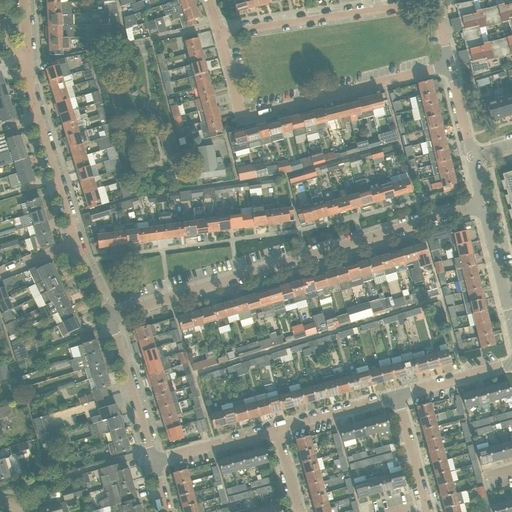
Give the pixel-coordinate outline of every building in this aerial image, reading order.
[(177,12),(195,6),(193,0),(177,0),(178,0),(167,4),(169,9),(175,7),(176,12),(177,11),(177,12)] [(245,0),(232,0),(227,2),(230,9),(235,8),(236,13),(249,10),(245,0)] [(259,7),(257,0),(245,0),(249,10),(259,7)] [(511,0),(501,0),(503,4),(489,8),(491,17),(511,10),(511,0)] [(115,1),(109,1),(109,13),(117,12),(115,1)] [(142,1),(131,5),(133,12),(144,8),(142,1)] [(475,12),(473,2),(473,1),(459,4),(458,3),(454,4),(455,8),(456,8),(458,18),(459,18),(460,19),(462,18),(463,24),(491,17),(489,8),(475,12)] [(60,3),(46,4),(47,15),(71,14),(70,2),(67,3),(60,3)] [(194,20),(199,18),(195,6),(177,12),(177,11),(176,12),(177,13),(171,15),(173,20),(179,19),(183,29),(196,25),(194,20)] [(511,10),(491,17),(494,26),(508,21),(510,29),(511,28),(511,10)] [(106,24),(119,24),(117,12),(109,13),(103,13),(106,13),(106,24)] [(48,27),(73,25),(73,14),(71,14),(47,15),(48,27)] [(124,26),(136,23),(133,15),(123,18),(124,26)] [(163,22),(168,20),(166,16),(143,24),(145,30),(147,29),(149,35),(166,32),(163,22)] [(479,29),(494,26),(491,17),(463,24),(464,29),(462,29),(462,31),(461,31),(464,40),(481,36),(479,29)] [(67,26),(73,26),(73,25),(48,27),(45,27),(46,38),(68,37),(67,32),(62,32),(62,27),(67,27),(67,26)] [(511,28),(510,29),(511,34),(511,36),(498,40),(500,49),(511,45),(511,28)] [(188,54),(201,50),(197,34),(189,36),(190,41),(185,42),(188,54)] [(110,46),(123,43),(122,35),(110,36),(110,46)] [(498,40),(483,44),(481,36),(464,40),(466,50),(467,51),(469,51),(470,56),(500,49),(498,40)] [(69,38),(68,38),(68,37),(46,38),(46,39),(48,39),(49,56),(60,55),(60,50),(69,50),(69,38)] [(511,45),(500,49),(502,58),(511,54),(511,45)] [(487,61),(502,58),(500,49),(470,56),(472,61),(470,62),(469,63),(472,76),(489,71),(487,61)] [(191,65),(204,61),(201,50),(188,54),(191,65)] [(51,68),(45,70),(49,81),(69,75),(64,60),(49,63),(51,68)] [(160,73),(167,71),(164,60),(157,62),(160,73)] [(193,76),(207,72),(204,61),(191,65),(193,76)] [(84,81),(93,78),(91,69),(84,71),(81,72),(84,81)] [(163,84),(170,82),(167,71),(160,73),(163,84)] [(191,89),(210,83),(207,72),(193,76),(194,77),(189,78),(191,89)] [(52,92),(71,87),(73,86),(69,75),(49,81),(52,92)] [(476,81),(475,81),(477,88),(478,88),(483,86),(481,79),(476,81)] [(92,93),(98,91),(94,80),(88,82),(92,93)] [(414,97),(434,92),(431,81),(418,84),(420,95),(414,97)] [(173,94),(173,93),(170,82),(163,84),(166,96),(173,94)] [(199,98),(213,95),(210,83),(191,89),(197,88),(199,98)] [(56,104),(74,98),(71,87),(52,92),(56,104)] [(391,102),(399,100),(396,89),(388,91),(391,102)] [(93,104),(101,102),(98,91),(92,93),(89,93),(93,104)] [(417,108),(437,103),(434,92),(414,97),(417,108)] [(385,93),(369,97),(373,112),(374,118),(384,116),(390,114),(387,103),(385,93)] [(504,94),(494,97),(501,118),(510,116),(504,94)] [(0,97),(0,109),(11,106),(7,95),(0,97)] [(197,111),(216,106),(213,95),(199,98),(200,99),(194,101),(197,111)] [(372,112),(373,112),(369,97),(357,100),(362,118),(361,119),(361,120),(373,117),(372,112)] [(494,97),(481,101),(486,117),(489,115),(491,121),(501,118),(494,97)] [(56,115),(77,109),(74,98),(56,104),(57,108),(54,108),(56,115)] [(361,119),(362,118),(357,100),(346,103),(351,122),(350,122),(350,123),(351,127),(357,126),(356,121),(361,120),(361,119)] [(98,115),(104,113),(101,102),(93,104),(93,105),(95,105),(98,115)] [(392,113),(401,111),(399,102),(390,104),(392,113)] [(350,122),(351,122),(346,103),(334,106),(338,119),(339,125),(341,131),(346,129),(344,124),(350,123),(350,122)] [(420,119),(439,115),(437,103),(417,108),(420,119)] [(179,117),(179,116),(176,105),(169,106),(173,118),(179,117)] [(7,121),(17,118),(13,106),(11,107),(11,106),(0,109),(0,132),(2,132),(1,132),(2,132),(0,126),(8,123),(7,121)] [(216,106),(197,111),(197,112),(200,123),(219,118),(216,106)] [(334,106),(324,109),(327,122),(338,119),(334,106)] [(62,126),(81,120),(77,109),(56,115),(57,116),(59,115),(62,126)] [(328,124),(327,122),(324,109),(312,112),(315,125),(317,130),(316,131),(318,137),(324,136),(322,130),(327,128),(326,124),(328,124)] [(317,130),(315,125),(312,112),(301,115),(306,135),(307,137),(317,134),(318,137),(316,131),(317,130)] [(101,126),(102,126),(108,124),(104,113),(98,115),(101,126)] [(301,115),(290,117),(293,131),(294,136),(295,137),(306,135),(301,115)] [(423,131),(429,129),(442,126),(439,115),(420,119),(423,131)] [(395,125),(402,124),(400,116),(394,118),(395,125)] [(179,117),(173,118),(176,129),(183,128),(181,122),(179,117)] [(282,134),(293,131),(290,117),(278,120),(282,134)] [(203,140),(223,135),(219,118),(200,123),(199,123),(203,140)] [(66,137),(85,131),(82,120),(81,120),(62,126),(66,137)] [(282,134),(278,120),(267,123),(272,142),(283,140),(282,134)] [(272,142),(267,123),(256,126),(261,147),(271,144),(270,143),(272,142)] [(111,136),(108,124),(102,126),(105,137),(111,136)] [(398,135),(404,133),(402,124),(395,125),(398,135)] [(256,126),(245,129),(249,148),(249,149),(249,150),(261,147),(256,126)] [(429,129),(423,131),(425,142),(445,138),(442,126),(429,129)] [(183,128),(176,129),(179,139),(185,138),(183,128)] [(237,131),(227,134),(230,143),(232,150),(233,153),(249,149),(249,148),(245,129),(237,131)] [(394,130),(377,135),(378,139),(380,146),(389,144),(393,142),(398,141),(394,130)] [(89,142),(85,131),(66,137),(63,138),(65,145),(68,144),(69,148),(89,142)] [(2,132),(0,132),(0,154),(23,147),(20,136),(8,140),(7,138),(4,138),(2,132),(1,132),(2,132)] [(165,156),(177,153),(172,133),(160,137),(165,156)] [(109,148),(115,147),(111,136),(105,137),(96,140),(100,151),(109,148)] [(428,154),(447,149),(445,138),(425,142),(428,154)] [(369,150),(367,143),(366,139),(355,142),(358,153),(369,150)] [(378,139),(367,143),(369,150),(380,146),(378,139)] [(347,156),(358,153),(355,142),(354,142),(355,146),(345,149),(347,156)] [(73,159),(85,155),(82,144),(69,148),(73,159)] [(383,156),(400,151),(398,145),(381,150),(383,156)] [(221,158),(215,159),(213,146),(197,148),(199,159),(192,160),(195,180),(224,176),(223,165),(222,165),(221,158)] [(410,158),(413,157),(410,146),(403,147),(406,159),(410,158)] [(14,161),(27,158),(23,147),(0,154),(0,157),(1,161),(0,161),(0,166),(14,162),(13,162),(14,161)] [(115,147),(109,148),(112,159),(118,158),(115,147)] [(340,158),(347,156),(345,149),(338,151),(340,158)] [(431,165),(450,160),(447,149),(428,154),(431,165)] [(383,156),(381,150),(370,153),(372,161),(383,157),(383,156)] [(324,163),(335,159),(333,153),(322,156),(324,163)] [(371,161),(372,161),(370,153),(359,156),(361,165),(366,161),(371,159),(371,161)] [(322,156),(322,154),(311,157),(313,166),(324,163),(322,156)] [(76,171),(89,167),(85,155),(73,159),(76,171)] [(361,166),(361,165),(359,156),(348,159),(350,166),(351,168),(361,166)] [(311,157),(300,160),(302,169),(313,166),(311,157)] [(410,158),(406,159),(409,170),(416,168),(414,157),(413,157),(410,158)] [(17,173),(30,169),(27,158),(14,161),(13,162),(14,162),(17,173)] [(106,173),(121,169),(118,158),(112,159),(103,162),(106,173)] [(339,169),(350,166),(348,159),(337,163),(339,169)] [(300,160),(288,163),(290,172),(302,169),(300,160)] [(450,160),(431,165),(433,176),(439,175),(453,172),(450,160)] [(287,161),(276,163),(276,165),(278,175),(290,172),(287,161)] [(252,165),(240,168),(238,162),(235,162),(240,181),(255,178),(252,165)] [(264,163),(253,166),(255,178),(267,175),(265,167),(264,163)] [(327,173),(339,169),(337,163),(325,166),(327,173)] [(276,165),(265,167),(267,175),(268,176),(278,175),(276,165)] [(321,174),(327,173),(325,166),(319,168),(321,174)] [(79,181),(92,177),(89,167),(76,171),(79,181)] [(11,188),(34,181),(30,169),(17,173),(17,174),(8,177),(11,188)] [(119,182),(125,180),(121,169),(106,173),(106,174),(116,171),(119,182)] [(314,170),(303,173),(305,179),(306,182),(317,178),(316,176),(314,170)] [(435,184),(431,185),(432,190),(442,188),(443,193),(455,190),(454,184),(456,184),(453,172),(439,175),(433,176),(435,184)] [(290,183),(305,179),(303,173),(288,177),(290,183)] [(412,192),(409,183),(406,173),(390,178),(395,197),(412,192)] [(388,177),(386,178),(384,176),(377,178),(384,200),(395,197),(390,178),(389,179),(388,177)] [(100,182),(94,184),(92,177),(79,181),(83,193),(101,187),(100,182)] [(372,204),(384,200),(377,178),(376,178),(378,182),(367,185),(369,191),(372,204)] [(122,199),(130,197),(125,180),(119,182),(118,183),(122,199)] [(237,191),(236,187),(236,185),(224,186),(226,199),(227,199),(226,193),(237,191)] [(88,209),(108,203),(103,186),(101,187),(83,193),(88,209)] [(222,200),(226,199),(224,186),(213,188),(214,194),(221,193),(222,200)] [(358,194),(357,194),(355,187),(345,190),(345,191),(345,192),(350,210),(361,207),(358,194)] [(207,195),(214,194),(213,188),(201,189),(202,196),(203,196),(204,203),(208,203),(207,195)] [(417,199),(427,196),(425,190),(415,193),(417,199)] [(190,191),(178,192),(179,199),(191,197),(190,191)] [(369,205),(372,204),(369,191),(358,194),(361,207),(362,209),(369,207),(369,205)] [(339,214),(350,210),(345,192),(338,193),(340,200),(335,201),(339,214)] [(324,204),(321,193),(317,194),(318,197),(310,199),(316,220),(328,217),(324,204)] [(137,199),(131,200),(133,206),(133,207),(133,208),(133,210),(137,210),(136,205),(139,205),(143,203),(142,198),(137,199)] [(24,216),(43,210),(39,199),(21,205),(24,216)] [(305,224),(316,220),(310,199),(312,207),(296,212),(300,225),(305,223),(305,224)] [(133,208),(133,206),(131,200),(119,204),(121,212),(133,208)] [(328,217),(339,214),(335,201),(324,204),(328,217)] [(277,224),(275,210),(274,204),(262,206),(265,225),(277,224)] [(110,214),(117,212),(115,205),(108,207),(110,214)] [(239,209),(235,209),(234,205),(227,206),(231,230),(242,229),(239,209)] [(219,232),(231,230),(227,206),(228,210),(216,212),(219,232)] [(253,227),(265,225),(262,206),(251,207),(251,208),(253,227)] [(92,220),(110,214),(108,207),(89,213),(92,220)] [(242,229),(253,227),(251,208),(239,209),(242,229)] [(286,209),(275,210),(277,224),(294,221),(293,213),(292,208),(286,209)] [(24,216),(20,217),(23,228),(27,227),(32,225),(46,221),(43,210),(24,216)] [(208,234),(219,232),(216,212),(205,214),(208,234)] [(196,235),(208,234),(205,214),(193,215),(194,216),(194,221),(196,235)] [(196,235),(194,221),(194,216),(181,217),(184,237),(185,237),(185,240),(197,238),(196,235)] [(173,238),(184,237),(181,217),(170,219),(173,238)] [(159,226),(161,240),(173,238),(170,219),(158,221),(159,226)] [(32,225),(27,227),(30,238),(36,237),(50,232),(46,221),(32,225)] [(147,222),(135,224),(136,230),(138,243),(150,242),(147,228),(147,222)] [(138,243),(136,230),(135,224),(124,225),(125,231),(127,245),(138,243)] [(127,245),(125,231),(124,225),(113,227),(113,233),(115,247),(127,245)] [(467,231),(463,232),(461,225),(426,236),(430,252),(436,250),(433,241),(448,237),(450,247),(469,243),(467,231)] [(150,242),(161,240),(159,226),(147,228),(150,242)] [(115,247),(113,233),(113,227),(106,228),(107,234),(96,235),(98,249),(115,247)] [(36,237),(30,238),(34,250),(40,248),(53,244),(50,232),(36,237)] [(417,246),(412,247),(416,260),(419,268),(430,265),(423,242),(417,244),(417,246)] [(472,249),(471,248),(469,243),(450,247),(453,259),(472,254),(472,253),(473,252),(472,249)] [(402,250),(401,251),(407,271),(408,271),(407,271),(406,267),(412,265),(413,269),(409,270),(413,284),(422,282),(419,268),(416,260),(412,247),(407,249),(407,247),(402,249),(402,250)] [(396,275),(407,271),(401,251),(390,254),(396,275)] [(438,251),(431,252),(434,263),(441,262),(438,251)] [(385,278),(396,275),(390,254),(379,258),(384,276),(385,278)] [(474,255),(472,255),(472,254),(453,259),(456,270),(475,266),(474,260),(474,259),(474,255)] [(379,258),(367,261),(373,280),(384,276),(379,258)] [(367,261),(356,264),(362,283),(373,280),(367,261)] [(350,266),(345,268),(351,288),(363,285),(362,283),(356,264),(355,264),(355,263),(354,262),(351,263),(350,264),(350,266)] [(441,262),(434,263),(437,275),(438,275),(442,274),(443,273),(441,262)] [(52,272),(55,270),(52,263),(37,270),(36,267),(28,270),(35,285),(42,281),(54,275),(52,272)] [(475,266),(456,270),(458,281),(464,280),(478,277),(475,266)] [(345,268),(334,271),(337,284),(340,292),(351,288),(345,268)] [(331,286),(337,284),(334,271),(323,274),(326,286),(328,293),(333,291),(331,286)] [(319,275),(319,274),(317,273),(311,275),(312,277),(311,278),(317,297),(318,301),(330,298),(328,293),(326,286),(323,274),(319,275)] [(438,275),(437,275),(441,286),(446,284),(443,273),(442,274),(438,275)] [(59,278),(56,279),(54,275),(42,281),(35,285),(40,295),(62,284),(59,278)] [(311,275),(300,278),(300,281),(304,294),(306,300),(307,304),(312,303),(311,299),(317,297),(311,278),(312,277),(311,275)] [(4,286),(14,282),(12,277),(2,280),(4,286)] [(461,293),(480,288),(478,277),(464,280),(458,281),(461,293)] [(300,281),(289,284),(295,303),(305,300),(306,300),(304,294),(300,281)] [(59,286),(62,285),(62,284),(40,295),(45,306),(52,302),(64,296),(59,286)] [(289,284),(278,288),(284,307),(295,303),(289,284)] [(275,289),(274,287),(272,286),(268,287),(267,289),(267,291),(272,310),(284,307),(278,288),(275,289)] [(451,291),(447,292),(445,287),(441,288),(444,297),(448,296),(448,295),(452,294),(451,291)] [(480,288),(461,293),(464,304),(483,300),(480,288)] [(426,294),(425,289),(414,293),(417,302),(428,299),(426,294)] [(267,291),(255,294),(261,314),(272,310),(267,291)] [(405,306),(417,302),(414,293),(403,296),(405,306)] [(255,294),(244,298),(249,314),(256,312),(258,319),(263,318),(261,314),(255,294)] [(390,297),(384,299),(383,294),(378,295),(379,300),(383,313),(394,309),(390,297)] [(50,316),(69,307),(64,296),(52,302),(45,306),(50,316)] [(394,309),(405,306),(403,296),(392,300),(391,297),(390,297),(394,309)] [(4,300),(0,301),(0,306),(3,313),(9,310),(13,308),(8,298),(3,300),(4,300)] [(244,298),(233,301),(239,320),(239,321),(250,318),(249,314),(244,298)] [(487,304),(486,301),(484,299),(483,300),(464,304),(467,315),(472,314),(486,311),(485,307),(486,306),(487,304)] [(372,316),(383,313),(379,300),(380,303),(375,304),(377,310),(371,311),(372,316)] [(233,301),(222,304),(226,317),(228,324),(239,320),(233,301)] [(222,304),(211,308),(215,321),(217,328),(228,325),(228,324),(226,317),(222,304)] [(371,311),(371,312),(369,305),(357,309),(361,320),(372,316),(371,311)] [(69,307),(51,316),(57,326),(62,324),(62,323),(74,317),(69,307)] [(453,307),(447,308),(450,319),(455,318),(456,318),(453,307)] [(203,324),(215,321),(211,308),(200,311),(203,324)] [(349,323),(361,320),(357,309),(346,312),(347,314),(346,314),(349,323)] [(6,325),(15,321),(9,310),(3,313),(0,315),(6,325)] [(193,327),(203,324),(200,311),(189,314),(193,327)] [(475,325),(488,322),(486,311),(472,314),(475,325)] [(189,314),(178,318),(183,337),(190,334),(191,337),(195,336),(193,327),(189,314)] [(338,327),(349,323),(346,314),(336,317),(338,327)] [(62,337),(80,328),(74,317),(62,323),(62,324),(57,326),(62,337)] [(327,330),(338,327),(336,317),(324,321),(327,330)] [(9,337),(20,331),(15,321),(6,325),(6,326),(4,326),(9,337)] [(316,334),(325,331),(321,321),(313,324),(315,329),(316,334)] [(490,322),(489,323),(488,322),(475,325),(478,337),(491,334),(490,329),(491,329),(493,327),(492,323),(490,322)] [(138,341),(152,337),(156,336),(153,325),(148,326),(135,330),(136,334),(134,335),(136,342),(139,342),(138,341)] [(173,342),(180,340),(177,329),(173,331),(167,332),(168,336),(171,335),(173,342)] [(294,341),(305,337),(303,331),(292,335),(292,336),(294,341)] [(275,333),(268,335),(269,339),(270,341),(271,347),(283,343),(280,335),(277,337),(276,337),(275,333)] [(481,348),(494,345),(491,334),(478,337),(481,348)] [(324,344),(332,342),(330,336),(323,338),(324,344)] [(142,353),(156,348),(152,337),(138,341),(139,342),(142,353)] [(19,338),(11,343),(13,347),(22,343),(19,338)] [(317,346),(324,344),(323,338),(316,340),(317,346)] [(271,347),(270,341),(269,339),(258,343),(260,350),(271,347)] [(85,356),(100,352),(96,341),(77,347),(80,358),(85,356)] [(258,343),(257,341),(246,345),(249,354),(260,350),(258,343)] [(24,360),(28,358),(22,342),(22,343),(13,347),(12,348),(17,362),(24,360)] [(312,342),(300,346),(302,351),(303,357),(315,353),(314,349),(312,342)] [(451,364),(448,354),(446,344),(438,346),(438,349),(435,350),(440,367),(451,364)] [(238,358),(249,354),(246,345),(235,349),(238,358)] [(156,348),(142,353),(145,364),(159,359),(164,358),(160,347),(156,348)] [(428,370),(440,367),(435,350),(433,350),(434,355),(425,357),(428,370)] [(179,353),(177,353),(180,365),(187,363),(184,351),(179,353)] [(425,357),(424,357),(423,351),(412,354),(417,373),(428,370),(425,357)] [(89,367),(103,363),(100,352),(85,356),(89,367)] [(406,376),(417,373),(412,354),(413,360),(402,363),(406,376)] [(263,357),(256,360),(257,365),(258,369),(269,365),(268,362),(267,356),(263,357)] [(170,363),(169,363),(167,357),(164,358),(159,359),(145,364),(143,365),(145,371),(147,370),(149,375),(162,371),(171,368),(170,363)] [(204,369),(216,365),(214,357),(202,361),(204,369)] [(19,371),(26,368),(24,360),(17,362),(19,371)] [(193,372),(204,369),(202,361),(191,365),(193,372)] [(88,380),(106,374),(103,363),(89,367),(84,369),(88,380)] [(185,375),(190,374),(187,363),(180,365),(181,366),(182,365),(185,375)] [(394,379),(406,376),(402,363),(391,366),(394,379)] [(241,364),(234,366),(235,372),(237,377),(248,373),(246,368),(242,370),(241,364)] [(0,381),(9,379),(6,366),(0,367),(0,381)] [(368,372),(366,366),(355,369),(361,388),(372,385),(368,372)] [(383,382),(394,379),(391,366),(380,369),(383,382)] [(169,375),(173,373),(171,368),(162,371),(149,375),(150,379),(148,380),(150,387),(171,380),(169,375)] [(349,391),(361,388),(355,369),(344,372),(349,391)] [(372,385),(383,382),(380,369),(368,372),(372,385)] [(212,379),(220,376),(219,371),(211,373),(212,379)] [(338,395),(349,391),(344,372),(333,375),(338,395)] [(97,390),(110,386),(106,374),(88,380),(88,381),(93,379),(97,390)] [(189,387),(194,386),(190,374),(185,375),(189,387)] [(327,398),(338,395),(333,375),(322,378),(323,385),(327,398)] [(173,391),(174,391),(171,380),(150,387),(152,387),(156,397),(173,391)] [(500,399),(511,396),(508,382),(496,385),(500,399)] [(301,391),(300,391),(298,385),(288,388),(293,407),(304,404),(301,391)] [(315,401),(327,398),(323,385),(312,388),(315,401)] [(488,403),(500,399),(496,385),(485,388),(488,403)] [(282,410),(293,407),(288,388),(276,391),(282,410)] [(304,404),(315,401),(312,388),(301,391),(304,404)] [(477,406),(488,403),(485,388),(473,391),(477,406)] [(159,408),(177,402),(173,391),(156,397),(159,408)] [(270,413),(282,410),(276,391),(278,396),(267,399),(270,413)] [(465,409),(477,406),(473,391),(461,395),(465,409)] [(267,399),(266,400),(264,394),(255,397),(256,403),(255,403),(259,416),(270,413),(267,399)] [(80,405),(93,401),(91,395),(78,399),(80,405)] [(193,409),(200,407),(196,396),(192,398),(194,407),(193,407),(193,409)] [(255,403),(244,406),(243,400),(243,401),(248,419),(259,416),(255,403)] [(236,422),(248,419),(243,401),(231,404),(236,422)] [(176,415),(181,413),(178,402),(177,402),(159,408),(163,419),(176,415)] [(101,415),(90,418),(93,425),(95,424),(120,416),(116,405),(111,406),(110,403),(97,407),(98,410),(99,410),(101,415)] [(225,425),(236,422),(231,404),(220,406),(222,412),(225,425)] [(419,419),(433,415),(430,404),(416,407),(419,419)] [(0,419),(0,420),(13,416),(10,405),(0,408),(0,419)] [(214,428),(225,425),(222,412),(210,415),(214,428)] [(494,422),(506,419),(504,414),(492,417),(494,422)] [(166,431),(179,426),(176,415),(163,419),(166,431)] [(378,433),(389,429),(385,415),(374,418),(378,433)] [(423,430),(436,426),(433,415),(419,419),(423,430)] [(40,440),(53,436),(48,416),(34,420),(39,440),(40,440)] [(124,423),(123,417),(121,416),(120,416),(95,424),(99,435),(110,432),(110,431),(123,427),(122,425),(123,425),(124,423)] [(492,417),(481,420),(482,425),(494,422),(492,417)] [(366,436),(378,433),(374,418),(362,422),(366,436)] [(198,434),(207,431),(203,419),(197,421),(194,422),(198,434)] [(470,429),(482,425),(481,420),(469,424),(470,429)] [(354,439),(366,436),(362,422),(350,425),(354,439)] [(350,425),(339,428),(339,429),(342,442),(343,442),(354,439),(350,425)] [(183,438),(180,429),(179,426),(166,431),(170,442),(183,438)] [(426,441),(439,437),(436,426),(423,430),(426,441)] [(114,443),(126,439),(123,427),(110,431),(110,432),(114,443)] [(337,434),(335,430),(327,432),(328,437),(332,435),(334,442),(339,441),(337,434)] [(465,443),(471,441),(468,430),(462,431),(465,443)] [(49,449),(63,445),(61,434),(53,436),(40,440),(43,450),(49,449)] [(312,448),(309,437),(296,440),(299,452),(312,448)] [(429,452),(442,449),(439,437),(426,441),(429,452)] [(111,456),(130,450),(126,439),(114,443),(107,445),(111,456)] [(504,459),(511,456),(511,442),(511,441),(500,445),(504,459)] [(10,455),(29,450),(26,442),(8,448),(10,455)] [(492,462),(504,459),(500,445),(488,448),(492,462)] [(257,466),(269,462),(265,448),(253,451),(257,466)] [(315,459),(313,449),(312,448),(299,452),(302,463),(315,459)] [(480,465),(492,462),(488,448),(476,451),(480,465)] [(432,464),(445,460),(442,449),(429,452),(432,464)] [(245,469),(257,466),(253,451),(241,454),(245,469)] [(360,459),(368,457),(366,451),(358,453),(360,459)] [(392,458),(397,457),(395,451),(392,452),(393,453),(390,454),(390,453),(384,455),(385,461),(392,459),(392,458)] [(233,472),(245,469),(241,454),(230,458),(233,472)] [(374,464),(385,461),(384,455),(372,458),(374,464)] [(338,460),(333,461),(334,466),(339,465),(345,463),(343,456),(342,456),(338,457),(338,458),(337,458),(338,460)] [(0,479),(14,476),(8,458),(0,460),(0,479)] [(222,475),(233,472),(230,458),(218,461),(222,475)] [(362,467),(374,464),(372,458),(360,461),(362,467)] [(305,474),(318,470),(315,459),(302,463),(305,474)] [(435,475),(448,471),(445,460),(432,464),(435,475)] [(123,463),(100,469),(101,469),(102,476),(108,474),(111,486),(132,481),(128,469),(125,470),(123,463)] [(342,472),(347,470),(345,463),(339,465),(342,472)] [(405,486),(401,472),(399,466),(388,470),(393,489),(405,486)] [(189,481),(187,471),(186,470),(173,474),(176,485),(189,481)] [(308,485),(322,482),(318,470),(305,474),(308,485)] [(381,492),(393,489),(388,470),(387,470),(389,475),(378,478),(381,492)] [(438,486),(452,483),(448,471),(435,475),(438,486)] [(381,492),(378,478),(376,472),(364,476),(366,481),(370,496),(381,492)] [(90,483),(87,474),(87,473),(82,475),(84,484),(90,483)] [(107,497),(98,502),(100,509),(109,506),(132,500),(131,494),(135,493),(132,481),(111,486),(110,487),(112,495),(107,497)] [(179,496),(193,493),(189,481),(176,485),(179,496)] [(358,499),(370,496),(366,481),(354,485),(358,499)] [(325,493),(323,489),(322,482),(308,485),(311,497),(325,493)] [(441,498),(455,494),(452,483),(438,486),(441,498)] [(48,485),(42,487),(44,495),(50,493),(48,485)] [(64,500),(87,494),(85,486),(62,492),(64,500)] [(479,499),(486,497),(483,486),(476,488),(479,499)] [(247,492),(240,494),(241,500),(248,498),(247,492)] [(182,508),(196,504),(193,493),(179,496),(182,508)] [(328,504),(326,499),(325,493),(311,497),(314,508),(328,504)] [(444,509),(462,504),(459,493),(455,494),(441,498),(444,509)] [(234,502),(241,500),(240,494),(233,496),(234,502)] [(489,509),(488,505),(486,497),(479,499),(479,500),(481,499),(484,510),(489,509)] [(142,511),(140,505),(134,507),(132,500),(109,506),(110,511),(115,511),(120,511),(142,511)] [(505,511),(511,511),(511,500),(503,503),(505,511)] [(67,511),(65,502),(39,509),(40,511),(67,511)] [(196,504),(182,508),(183,511),(203,511),(201,503),(196,504)] [(493,511),(505,511),(503,503),(491,506),(493,511)]
